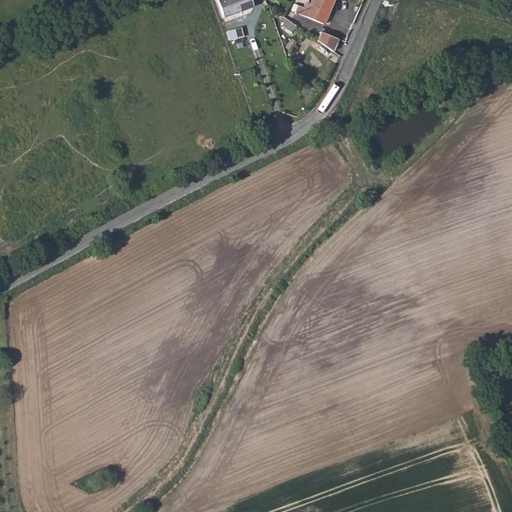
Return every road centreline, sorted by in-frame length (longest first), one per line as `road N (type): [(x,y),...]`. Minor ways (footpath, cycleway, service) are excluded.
road 1 (track): [(325,107),(359,171),(356,186),(255,308),(181,457),(119,511)]
road 2 (tertiary): [(0,290),(303,130),(341,79),(375,0)]
road 3 (unknown): [(289,137),(245,21)]
